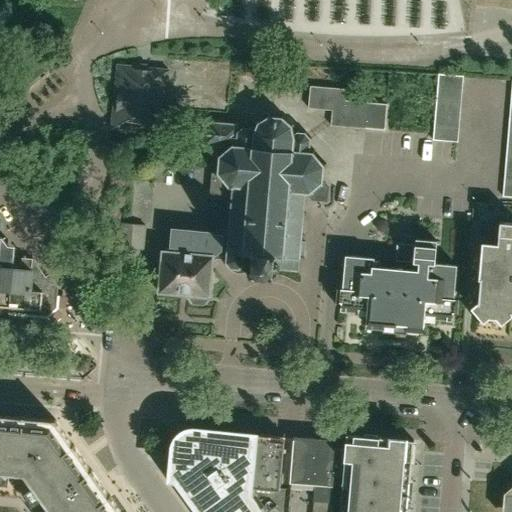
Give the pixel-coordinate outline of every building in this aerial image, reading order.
[(163,134),(169,69),(117,64),(111,129),(163,134)] [(437,87),(462,89),(464,76),(438,75),(437,87)] [(384,131),(386,105),(346,102),(346,90),(310,87),(308,108),(331,111),(330,127),(384,131)] [(461,103),(462,89),(437,87),(436,101),(461,103)] [(460,116),(461,103),(436,101),(435,114),(460,116)] [(157,275),(156,283),(160,288),(159,292),(189,295),(189,298),(192,304),(203,305),(207,300),(207,296),(209,297),(212,263),(212,257),(226,258),(226,262),(224,262),(224,264),(227,263),(230,267),(229,270),(230,270),(231,268),(237,268),(238,271),(239,271),(239,268),(243,264),(250,268),(250,273),(247,273),(247,275),(249,275),(249,278),(251,279),(252,276),(270,277),(269,280),(271,280),(272,277),(275,278),(276,275),(272,275),(272,270),(276,271),(279,268),(297,270),(298,258),(303,258),(304,257),(303,257),(304,241),(300,241),(300,236),(303,236),(303,235),(300,234),(302,214),(305,214),(305,213),(302,212),(304,192),(307,193),(309,196),(310,196),(311,200),(327,202),(328,187),(324,184),(325,183),(322,180),(323,167),(327,166),(326,164),(322,165),(313,153),(314,149),(312,149),(311,153),(308,152),(309,140),(312,138),(311,137),(309,138),(304,134),(306,132),(305,131),(303,133),(299,133),(298,130),(296,131),(298,134),(295,136),(292,127),(296,125),(295,123),(290,125),(282,119),(284,115),(282,114),(281,118),(271,117),(270,113),(268,114),(269,117),(259,122),(255,120),(254,121),(257,124),(253,132),(251,129),(253,127),(251,126),(250,128),(245,128),(244,125),(242,126),(243,128),(238,132),(237,131),(238,124),(233,124),(205,122),(203,145),(209,145),(208,155),(216,156),(220,158),(219,172),(215,173),(212,173),(209,193),(227,196),(227,194),(233,195),(232,206),(229,206),(229,207),(231,208),(230,228),(227,228),(227,229),(230,229),(229,236),(212,234),(212,232),(193,231),(171,228),(169,251),(163,251),(161,271),(157,275)] [(459,130),(460,116),(435,114),(434,128),(459,130)] [(458,143),(459,130),(434,128),(433,141),(458,143)] [(73,189),(83,182),(78,174),(68,181),(73,189)] [(511,197),(511,184),(504,184),(503,197),(511,197)] [(104,202),(106,202),(113,205),(118,189),(111,187),(109,186),(104,202)] [(407,238),(427,239),(428,224),(408,223),(407,238)] [(143,251),(146,226),(125,224),(122,249),(143,251)] [(511,226),(496,226),(494,249),(479,248),(475,301),(488,317),(497,317),(500,321),(509,313),(511,313),(511,226)] [(0,313),(0,314),(2,313),(4,312),(5,311),(6,310),(7,309),(6,308),(11,269),(12,269),(14,255),(15,247),(7,247),(0,237),(0,313)] [(435,264),(437,242),(397,238),(395,260),(346,256),(341,310),(368,312),(367,327),(423,332),(425,318),(452,320),(457,266),(435,264)] [(42,312),(50,305),(52,291),(31,261),(21,260),(21,265),(24,271),(31,271),(31,279),(35,284),(40,292),(39,311),(42,312)] [(8,309),(39,311),(40,292),(35,284),(31,279),(31,271),(24,271),(21,265),(20,270),(12,269),(11,269),(6,308),(7,309),(8,309)] [(8,309),(6,324),(43,327),(44,321),(46,324),(56,316),(53,313),(50,311),(50,305),(42,312),(39,311),(8,309)] [(0,511),(122,511),(56,419),(0,414),(0,511)] [(282,511),(224,431),(196,428),(190,428),(182,432),(178,434),(175,438),(173,442),(172,448),(169,479),(176,480),(179,486),(175,489),(184,501),(188,498),(193,504),(192,505),(197,511),(282,511)] [(282,511),(287,511),(289,486),(285,489),(279,488),(285,436),(224,431),(282,511)] [(407,511),(409,489),(412,463),(414,440),(346,434),(339,511),(407,511)] [(287,511),(330,511),(334,472),(340,473),(342,447),(335,446),(335,441),(294,437),(290,485),(289,486),(287,511)] [(511,511),(511,487),(504,494),(502,511),(511,511)]
